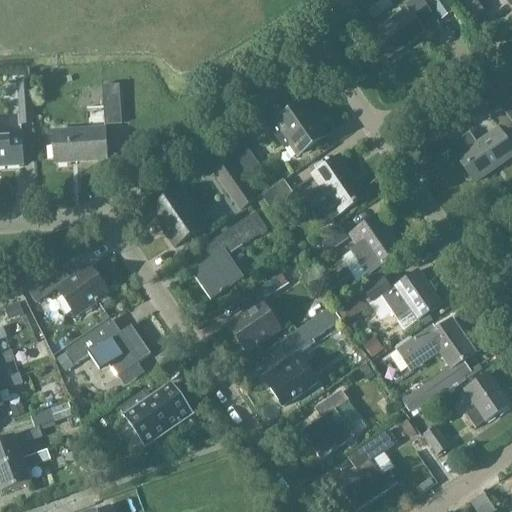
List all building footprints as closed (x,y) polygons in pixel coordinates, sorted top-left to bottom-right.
[(421,26),(433,18),(420,0),(415,0),(405,7),(408,11),(372,36),(388,59),(425,33),(421,26)] [(117,80),(101,81),(104,121),(119,120),(117,80)] [(17,84),(18,99),(19,112),(20,125),(19,126),(34,125),(32,99),(31,84),(17,84)] [(511,134),(511,125),(499,106),(486,115),(497,131),(476,145),(469,135),(450,148),(457,158),(456,158),(474,184),(511,157),(511,150),(504,140),(511,134)] [(283,148),(289,144),(298,157),(324,138),(302,107),(270,130),(283,148)] [(54,164),(106,161),(104,131),(53,134),(54,164)] [(0,168),(23,167),(21,136),(0,137),(0,168)] [(228,158),(243,180),(259,168),(244,147),(228,158)] [(258,201),(243,180),(228,158),(227,159),(228,161),(211,172),(240,213),(258,201)] [(312,176),(327,198),(318,204),(311,207),(320,231),(332,226),(330,222),(339,217),(356,205),(356,204),(364,198),(350,178),(351,177),(338,158),(312,176)] [(284,182),(261,198),(270,210),(292,194),(284,182)] [(193,215),(177,193),(152,210),(168,233),(165,235),(175,249),(206,228),(196,213),(193,215)] [(203,249),(211,260),(191,274),(210,302),(244,279),(228,256),(268,230),(256,214),(203,249)] [(350,236),(357,246),(349,251),(368,278),(370,276),(374,282),(382,277),(377,270),(400,254),(387,235),(390,233),(378,216),(350,236)] [(339,226),(318,241),(328,255),(348,240),(339,226)] [(339,249),(328,257),(344,280),(355,273),(339,249)] [(55,277),(30,294),(37,304),(57,291),(75,318),(109,295),(90,267),(62,286),(55,277)] [(382,278),(363,292),(371,304),(371,303),(381,298),(397,321),(410,312),(417,323),(441,306),(417,271),(393,288),(403,303),(400,305),(382,278)] [(281,275),(276,279),(251,296),(257,306),(227,327),(246,355),(280,332),(261,304),(288,285),(281,275)] [(347,302),(334,311),(343,324),(352,318),(352,309),(347,302)] [(292,360),(264,379),(284,407),(316,385),(297,357),(315,344),(313,341),(341,322),(331,308),(280,343),(292,360)] [(433,327),(397,352),(406,366),(427,351),(431,357),(438,352),(451,370),(403,404),(410,414),(463,377),(456,367),(475,354),(452,320),(435,332),(433,327)] [(149,356),(130,327),(120,335),(110,322),(65,353),(74,367),(91,355),(101,370),(107,365),(117,378),(149,356)] [(373,340),(364,347),(372,358),(381,351),(373,340)] [(11,351),(0,355),(0,361),(2,367),(15,362),(11,351)] [(57,362),(65,374),(74,369),(65,356),(57,362)] [(20,375),(0,382),(0,408),(4,407),(0,396),(0,393),(23,384),(20,375)] [(488,375),(463,392),(475,410),(466,417),(475,431),(510,406),(488,375)] [(143,447),(156,438),(189,415),(171,388),(144,406),(137,396),(118,409),(143,447)] [(320,461),(346,444),(350,451),(357,446),(352,439),(353,439),(334,411),(349,402),(342,392),(315,410),(321,420),(301,433),(320,461)] [(68,405),(50,411),(54,423),(72,417),(68,405)] [(438,457),(450,449),(435,428),(423,436),(438,457)] [(38,429),(0,442),(0,468),(22,461),(17,447),(42,438),(38,429)] [(420,430),(397,431),(398,469),(421,468),(420,430)] [(358,472),(337,486),(354,511),(359,511),(397,486),(389,474),(381,479),(370,464),(393,448),(385,435),(349,459),(358,472)] [(80,443),(70,447),(74,458),(84,453),(80,443)] [(22,461),(0,468),(0,487),(2,494),(30,484),(26,472),(51,463),(47,452),(22,461)]
